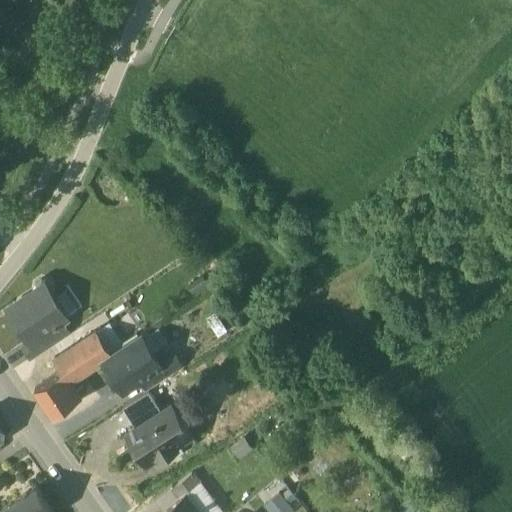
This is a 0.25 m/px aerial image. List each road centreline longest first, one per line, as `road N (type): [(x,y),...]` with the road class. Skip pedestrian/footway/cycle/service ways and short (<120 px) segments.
road 1 (unclassified): [(0,276),(78,159),(149,0)]
road 2 (residential): [(95,511),(0,374)]
